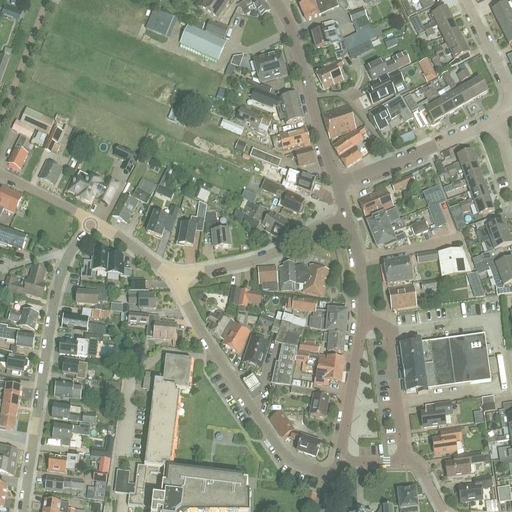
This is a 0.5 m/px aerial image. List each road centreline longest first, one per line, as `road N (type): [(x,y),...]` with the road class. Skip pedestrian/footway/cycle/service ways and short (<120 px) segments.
road 1 (residential): [(25,511),(57,283),(92,221)]
road 2 (residential): [(397,404),(504,389),(494,320),(391,331)]
road 3 (residential): [(113,494),(123,402),(139,378),(157,357),(215,355)]
road 4 (secondary): [(335,186),(287,21),(273,0)]
road 5 (residential): [(175,279),(243,266),(346,219)]
road 6 (residential): [(334,476),(284,456),(215,355)]
road 7 (residential): [(497,117),(335,186)]
road 8 (secondary): [(337,462),(359,318)]
